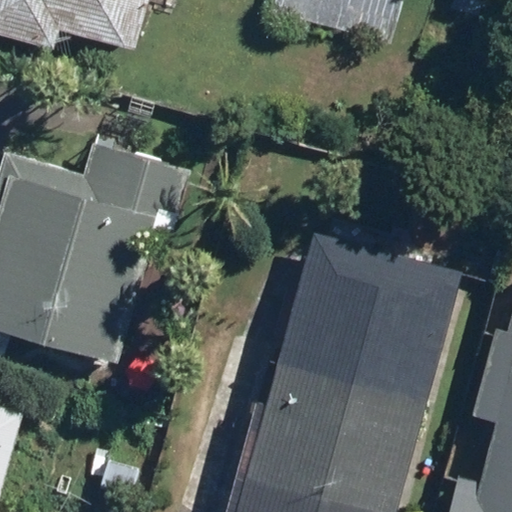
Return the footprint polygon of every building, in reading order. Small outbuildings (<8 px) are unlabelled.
[(141,0),(0,0),(0,23),(126,56),(141,0)] [(401,0),(277,0),(276,6),(390,40),(401,0)] [(187,181),(9,140),(0,178),(0,326),(124,354),(156,216),(178,221),(187,181)] [(397,511),(470,261),(322,219),(237,511),(397,511)] [(511,511),(511,311),(455,511),(511,511)] [(0,511),(2,511),(33,406),(0,396),(0,511)] [(105,451),(96,490),(143,501),(152,462),(105,451)]
